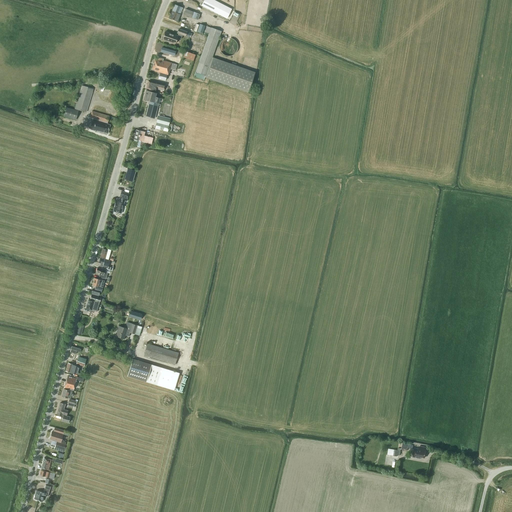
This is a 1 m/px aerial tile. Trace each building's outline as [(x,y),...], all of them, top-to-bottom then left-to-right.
[(232,9),(214,0),(203,0),(201,5),(227,18),(232,9)] [(177,21),(183,8),(175,5),(169,18),(175,20),(177,21)] [(194,12),(186,9),(183,14),(198,20),(200,14),(197,13),(198,13),(194,11),(194,12)] [(206,75),(209,66),(221,31),(207,26),(205,32),(209,34),(196,72),(194,77),(204,80),(206,75)] [(191,33),(187,32),(179,29),(177,33),(178,34),(177,36),(165,31),(162,39),(175,44),(177,38),(181,39),(183,35),(185,36),(190,37),(191,33)] [(227,38),(226,38),(225,38),(224,39),(223,39),(222,40),(221,41),(221,42),(220,42),(220,43),(220,44),(219,45),(219,46),(219,47),(219,48),(219,49),(220,50),(220,51),(221,52),(221,53),(222,53),(222,54),(223,54),(224,55),(225,55),(226,56),(227,56),(228,56),(229,56),(230,56),(231,56),(232,56),(232,55),(233,55),(234,54),(235,54),(236,53),(236,52),(237,51),(237,50),(237,49),(238,48),(238,47),(238,46),(237,45),(237,44),(237,43),(237,42),(236,42),(236,41),(235,41),(235,40),(234,39),(233,39),(232,38),(231,38),(230,38),(229,38),(228,38),(227,38)] [(173,59),(174,54),(161,49),(159,54),(173,59)] [(193,61),(195,55),(185,51),(183,57),(193,61)] [(177,65),(163,61),(164,59),(158,57),(157,60),(155,60),(152,69),(154,70),(154,71),(160,73),(158,79),(165,81),(167,75),(168,75),(169,71),(170,69),(175,71),(177,65)] [(255,72),(213,57),(206,78),(248,92),(255,72)] [(165,85),(149,81),(147,88),(149,89),(149,90),(156,92),(156,89),(164,91),(165,85)] [(86,112),(93,89),(82,85),(75,109),(86,112)] [(154,119),(158,103),(156,102),(157,99),(153,98),(154,93),(146,91),(144,99),(149,101),(146,116),(154,119)] [(76,120),(78,110),(66,107),(64,116),(76,120)] [(108,133),(110,125),(107,124),(109,116),(92,111),(90,118),(94,119),(93,123),(92,122),(90,129),(102,133),(102,132),(108,133)] [(170,118),(158,115),(156,122),(155,128),(167,132),(168,129),(169,125),(168,125),(170,118)] [(142,148),(143,142),(149,144),(149,143),(152,144),(153,139),(144,136),(145,132),(136,130),(133,139),(134,140),(134,141),(137,142),(137,140),(139,141),(137,147),(142,148)] [(135,170),(128,168),(127,169),(128,169),(127,173),(127,172),(125,179),(132,181),(135,170)] [(126,201),(128,193),(121,191),(120,197),(122,198),(121,200),(117,199),(116,202),(115,202),(114,207),(113,211),(121,213),(124,201),(126,201)] [(108,259),(110,251),(103,249),(100,257),(108,259)] [(108,267),(110,260),(105,259),(104,259),(100,258),(99,263),(100,263),(99,266),(102,267),(103,265),(108,267)] [(106,279),(107,273),(104,272),(105,270),(101,269),(97,268),(96,272),(100,273),(99,274),(101,275),(100,278),(106,279)] [(93,286),(95,286),(94,290),(92,290),(91,294),(98,296),(99,291),(101,292),(104,280),(94,278),(93,285),(93,286)] [(91,310),(94,311),(97,311),(101,298),(91,295),(90,299),(89,299),(86,308),(91,310)] [(131,310),(131,311),(129,316),(140,320),(142,314),(131,310)] [(139,335),(141,330),(142,327),(127,322),(125,328),(118,326),(117,330),(118,330),(116,336),(124,339),(125,335),(129,336),(130,332),(139,335)] [(175,364),(178,353),(147,344),(144,355),(175,364)] [(86,359),(78,356),(76,365),(84,367),(86,359)] [(174,390),(179,373),(132,359),(127,376),(174,390)] [(77,374),(80,367),(68,363),(66,371),(77,374)] [(73,390),(76,379),(67,376),(64,388),(73,390)] [(70,399),(72,391),(64,389),(62,396),(70,399)] [(67,411),(66,411),(64,410),(64,408),(65,406),(65,404),(60,403),(56,415),(62,417),(62,415),(63,415),(65,416),(65,415),(67,411)] [(65,415),(65,416),(63,415),(61,421),(68,423),(70,417),(65,415)] [(62,439),(63,435),(52,432),(50,437),(51,437),(50,439),(59,441),(58,442),(65,444),(66,443),(65,442),(65,441),(64,440),(63,440),(62,439)] [(64,450),(65,444),(58,442),(56,441),(54,449),(63,452),(64,450)] [(424,458),(426,447),(419,446),(419,449),(414,448),(412,457),(418,458),(418,457),(424,458)] [(57,463),(51,461),(51,459),(49,459),(44,457),(41,468),(46,469),(48,470),(49,468),(52,469),(51,469),(55,470),(56,466),(57,466),(57,463)] [(56,474),(55,474),(41,470),(39,475),(53,479),(54,477),(55,478),(56,474)] [(48,496),(49,490),(51,486),(46,485),(44,489),(43,492),(37,490),(34,499),(43,501),(44,495),(48,496)]
